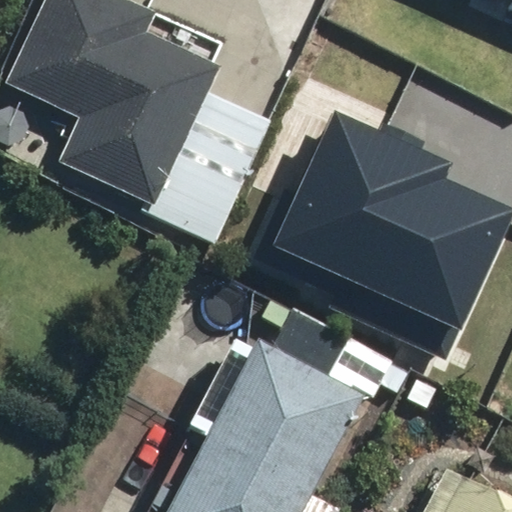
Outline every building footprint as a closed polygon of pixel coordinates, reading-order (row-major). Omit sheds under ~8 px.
[(146,15),(113,0),(38,0),(0,79),(0,86),(73,121),(52,164),(142,207),(209,68),(137,34),(146,15)] [(255,120),(200,95),(151,201),(206,226),(255,120)] [(450,362),(511,218),(511,206),(446,178),(452,163),(421,149),(425,141),(383,123),(379,131),(335,112),(322,142),(305,135),(245,273),(450,362)] [(344,336),(326,371),(371,395),(390,361),(344,336)] [(298,511),(359,395),(251,340),(161,511),(298,511)] [(154,511),(179,469),(138,446),(101,511),(154,511)] [(511,511),(511,507),(437,468),(413,511),(511,511)]
